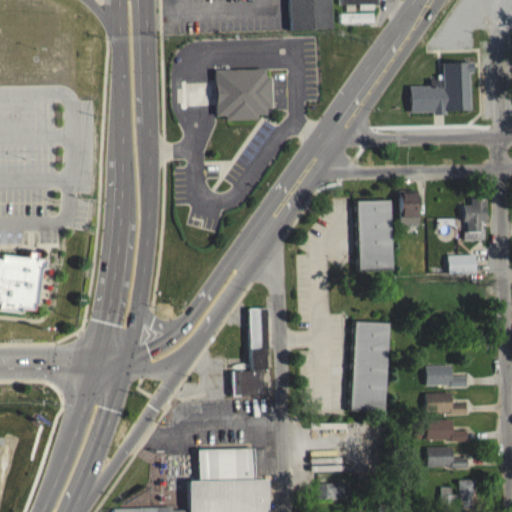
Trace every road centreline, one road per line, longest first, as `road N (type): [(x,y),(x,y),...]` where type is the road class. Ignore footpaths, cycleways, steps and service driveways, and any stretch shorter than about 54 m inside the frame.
road 1 (residential): [(510,511),(497,25)]
road 2 (primary): [(122,53),(123,184),(105,321),(42,511)]
road 3 (primary): [(124,365),(148,203),(146,0)]
road 4 (secondary): [(248,251),(421,0)]
road 5 (residential): [(281,511),(274,220)]
road 6 (tertiary): [(307,171),(511,165)]
road 7 (primary): [(77,511),(191,351)]
road 8 (tertiary): [(511,134),(329,138)]
road 9 (primary): [(77,511),(124,365)]
